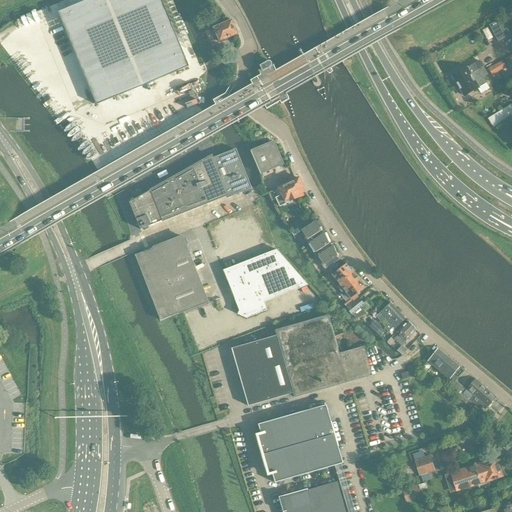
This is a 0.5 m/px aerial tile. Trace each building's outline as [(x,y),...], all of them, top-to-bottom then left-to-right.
[(88,0),(62,11),(57,13),(96,106),(189,66),(161,0),(88,0)] [(232,21),(206,32),(209,39),(218,36),(221,43),(227,40),(227,39),(238,34),(232,21)] [(493,24),(490,26),(498,42),(505,38),(497,22),(493,24)] [(298,51),(308,72),(314,85),(315,86),(317,87),(319,86),(320,85),(321,83),(320,81),(302,49),(301,48),(300,48),(299,48),(298,49),(298,51)] [(467,69),(452,77),(458,87),(473,78),(485,71),(479,62),(467,69)] [(473,78),(458,87),(464,96),(478,88),(486,83),(483,78),(487,76),(485,71),(473,78)] [(511,104),(488,119),(493,128),(511,116),(511,104)] [(251,152),(261,174),(284,165),(274,142),(251,152)] [(227,196),(226,196),(227,198),(251,188),(237,151),(213,160),(212,160),(227,196)] [(198,207),(226,196),(227,196),(212,160),(213,160),(211,157),(130,203),(140,230),(198,207)] [(287,203),(304,195),(301,188),(303,187),(299,179),(279,188),(283,195),(276,199),(280,206),(286,203),(287,203)] [(310,244),(325,234),(325,233),(321,236),(317,230),(320,228),(316,221),(301,231),(305,237),(304,238),(308,244),(310,244)] [(318,256),(333,246),(329,248),(326,243),(328,241),(325,234),(310,244),(314,250),(312,251),(317,257),(318,256)] [(161,321),(176,315),(208,302),(182,237),(135,256),(161,321)] [(333,246),(318,256),(322,263),(321,263),(325,270),(338,261),(334,255),(336,254),(333,246)] [(265,303),(308,286),(277,250),(223,271),(239,311),(237,315),(246,319),(267,310),(265,303)] [(339,283),(352,272),(346,264),(332,275),(339,283)] [(352,272),(339,283),(345,291),(358,280),(352,272)] [(358,280),(345,291),(351,299),(365,288),(358,280)] [(358,298),(346,308),(352,315),(355,318),(356,319),(357,319),(366,314),(361,308),(364,305),(367,309),(371,305),(367,300),(363,303),(358,298)] [(387,322),(398,311),(390,304),(380,314),(381,315),(378,319),(382,323),(385,320),(387,322)] [(389,324),(386,327),(384,329),(388,333),(393,328),(394,330),(405,319),(398,311),(387,322),(389,324)] [(348,382),(340,354),(336,340),(344,337),(341,330),(333,333),(328,315),(275,331),(276,336),(293,394),(294,397),(348,382)] [(416,330),(407,321),(387,343),(390,346),(394,341),(395,339),(402,346),(416,330)] [(369,327),(379,336),(384,331),(374,322),(369,327)] [(270,400),(293,394),(276,336),(253,343),(270,400)] [(270,400),(253,343),(232,349),(232,348),(231,349),(248,407),(249,407),(249,406),(270,400)] [(340,354),(348,382),(371,375),(363,348),(350,352),(340,354)] [(428,362),(449,380),(459,367),(438,350),(428,362)] [(403,380),(414,377),(407,372),(401,374),(403,380)] [(458,379),(453,375),(449,380),(454,383),(456,381),(458,379)] [(465,404),(469,400),(480,410),(485,405),(487,407),(496,397),(476,379),(466,390),(458,383),(456,381),(448,390),(465,404)] [(263,455),(335,434),(326,405),(258,425),(261,434),(257,435),(263,455)] [(335,434),(263,455),(268,475),(272,474),(275,483),(343,464),(335,434)] [(423,451),(412,454),(414,461),(419,476),(422,483),(432,480),(430,473),(435,471),(430,456),(430,455),(425,457),(423,451)] [(456,472),(450,474),(456,492),(486,482),(487,482),(489,483),(492,482),(493,480),(502,477),(496,460),(480,465),(456,472)] [(345,511),(337,482),(308,490),(308,489),(281,497),(285,511),(284,511),(345,511)] [(422,497),(429,495),(425,483),(418,486),(418,485),(403,490),(407,503),(422,498),(422,497)]
